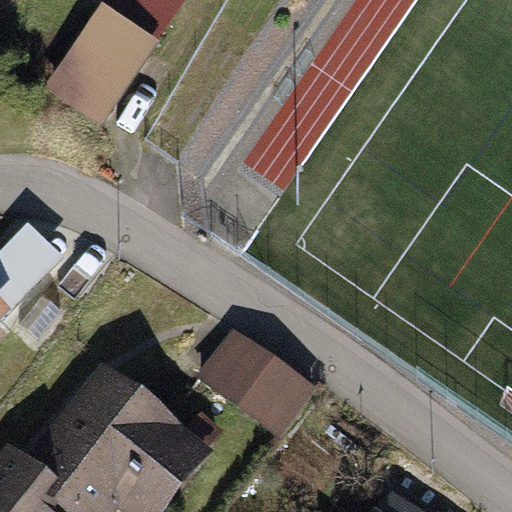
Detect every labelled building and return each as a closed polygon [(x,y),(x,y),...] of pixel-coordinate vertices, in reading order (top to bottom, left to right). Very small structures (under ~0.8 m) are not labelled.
[(121,0),(111,15),(159,51),(193,0),(121,0)] [(159,51),(111,15),(57,90),(105,125),(159,51)] [(0,329),(27,308),(0,274),(0,329)] [(323,398),(236,334),(199,383),(287,447),(323,398)] [(178,511),(219,460),(103,371),(33,461),(14,447),(0,465),(0,511),(178,511)]
